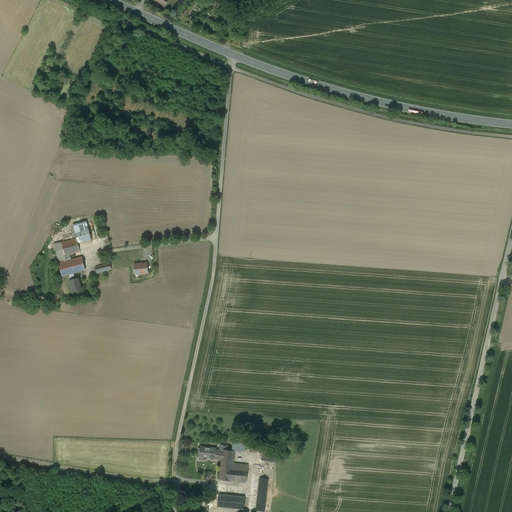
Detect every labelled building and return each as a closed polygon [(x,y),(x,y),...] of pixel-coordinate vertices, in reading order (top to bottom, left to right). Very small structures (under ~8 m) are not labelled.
[(75,232),(88,228),(86,221),(73,225),(75,232)] [(76,239),(77,244),(92,240),(88,228),(75,232),(76,239)] [(76,239),(61,243),(62,246),(64,252),(67,262),(72,260),(70,254),(80,252),(77,244),(76,239)] [(59,264),(67,262),(64,252),(57,254),(59,264)] [(59,264),(63,277),(69,275),(74,274),(85,270),(81,257),(72,260),(67,262),(59,264)] [(146,263),(134,265),(135,270),(134,271),(134,273),(136,274),(138,273),(139,275),(148,274),(146,263)] [(109,264),(95,267),(97,273),(111,269),(109,264)] [(70,281),(69,281),(73,293),(76,291),(76,292),(81,291),(78,279),(75,279),(74,274),(69,275),(70,281)] [(234,436),(232,450),(235,450),(245,451),(247,438),(234,436)] [(215,456),(223,457),(223,450),(220,450),(216,450),(216,448),(215,449),(201,447),(200,447),(199,459),(203,459),(204,457),(215,458),(215,456)] [(223,450),(223,457),(220,480),(246,482),(248,465),(233,464),(235,450),(232,450),(232,451),(227,451),(223,450)] [(268,479),(260,478),(256,510),(264,511),(268,479)] [(244,497),(219,494),(218,507),(243,509),(244,497)]
